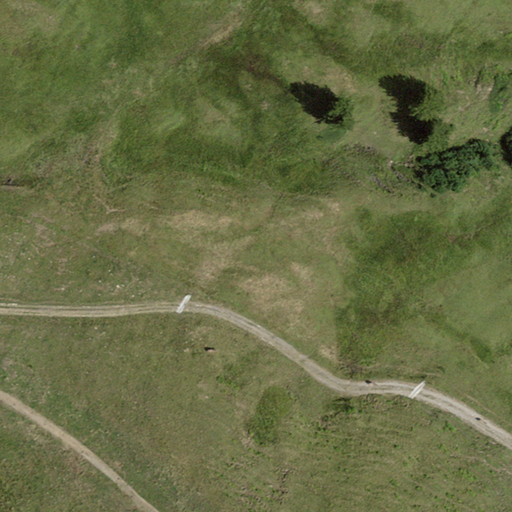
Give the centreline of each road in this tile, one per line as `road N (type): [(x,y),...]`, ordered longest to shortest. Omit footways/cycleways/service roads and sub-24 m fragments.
road 1 (track): [(511,442),(424,393),(341,386),(278,342),(203,308),(0,308)]
road 2 (track): [(0,390),(72,436),(148,511)]
